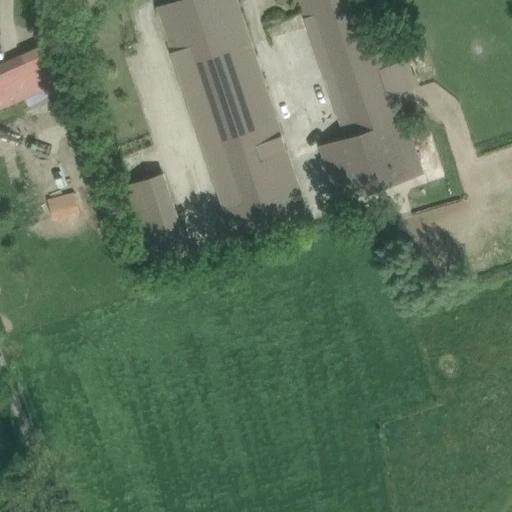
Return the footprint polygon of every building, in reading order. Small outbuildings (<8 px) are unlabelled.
[(179,0),(159,7),(235,234),(308,209),(237,0),(179,0)] [(366,0),(300,0),(347,138),(321,146),(339,200),(424,172),(406,118),(389,67),(409,60),(401,38),(381,45),(366,0)] [(41,46),(9,60),(9,61),(25,97),(57,83),(41,46)] [(9,61),(9,60),(0,64),(0,108),(25,97),(9,61)] [(127,185),(152,262),(190,249),(164,172),(127,185)] [(48,199),(54,220),(81,212),(75,191),(48,199)]
